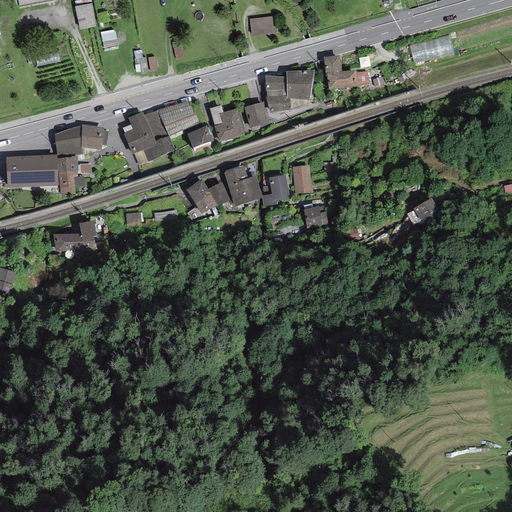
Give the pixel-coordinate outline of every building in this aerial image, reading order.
[(96,26),(91,3),(76,6),(80,29),(96,26)] [(275,16),(250,19),(252,34),(277,31),(275,16)] [(117,44),(115,31),(101,34),(103,47),(117,44)] [(415,61),(454,55),(452,39),(412,45),(415,61)] [(339,55),(323,57),(325,76),(327,76),(327,73),(341,72),(339,55)] [(356,70),(341,72),(327,73),(327,76),(328,90),(357,87),(357,86),(356,73),(356,70)] [(314,71),(286,71),(286,77),(287,99),(290,99),(309,100),(314,71)] [(368,72),(356,73),(357,86),(369,85),(368,72)] [(286,77),(265,76),(265,90),(267,90),(267,97),(265,97),(270,113),(291,110),(290,99),(287,99),(286,77)] [(382,77),(373,80),(375,87),(384,84),(382,77)] [(188,101),(157,110),(163,126),(169,137),(199,123),(188,101)] [(262,102),(244,107),(250,128),(260,126),(261,128),(269,123),(268,118),(266,119),(262,102)] [(221,105),(210,109),(219,142),(245,136),(237,108),(222,113),(221,105)] [(157,110),(144,115),(157,145),(143,150),(148,162),(175,151),(169,137),(163,126),(157,110)] [(143,112),(128,118),(131,125),(133,129),(125,133),(123,134),(132,154),(134,154),(143,150),(157,145),(144,115),(143,112)] [(104,128),(82,124),(81,126),(81,148),(82,148),(101,150),(101,145),(106,146),(108,131),(103,131),(104,128)] [(81,148),(81,126),(54,135),(57,155),(57,158),(71,157),(71,156),(77,156),(77,155),(83,154),(82,148),(81,148)] [(206,126),(187,134),(193,149),(212,141),(206,126)] [(148,162),(143,150),(134,154),(138,165),(148,162)] [(57,155),(5,157),(7,188),(59,185),(58,173),(57,158),(57,155)] [(78,172),(77,156),(71,156),(71,157),(57,158),(58,173),(78,172)] [(91,164),(79,164),(80,174),(91,174),(91,164)] [(309,166),(292,167),(295,194),(312,192),(309,166)] [(244,167),(224,173),(227,185),(248,179),(244,167)] [(78,177),(78,172),(58,173),(59,185),(60,194),(75,194),(74,188),(84,187),(83,176),(78,177)] [(285,175),(269,178),(272,194),(262,196),(262,198),(263,207),(277,205),(277,201),(289,199),(285,175)] [(248,179),(227,185),(234,207),(261,198),(261,193),(255,176),(248,179)] [(201,180),(186,190),(202,214),(217,206),(207,189),(201,180)] [(222,183),(207,189),(217,206),(230,201),(222,183)] [(432,198),(413,209),(422,224),(440,214),(432,198)] [(319,206),(303,210),(307,229),(329,225),(325,206),(319,207),(319,206)] [(176,211),(153,213),(154,223),(177,220),(176,211)] [(140,213),(125,214),(126,227),(141,226),(140,213)] [(94,221),(79,223),(81,233),(53,234),(56,252),(82,250),(82,252),(95,251),(94,236),(96,236),(94,221)] [(16,272),(0,268),(0,293),(10,296),(16,272)] [(492,448),(466,451),(471,483),(465,483),(467,494),(497,490),(492,448)]
